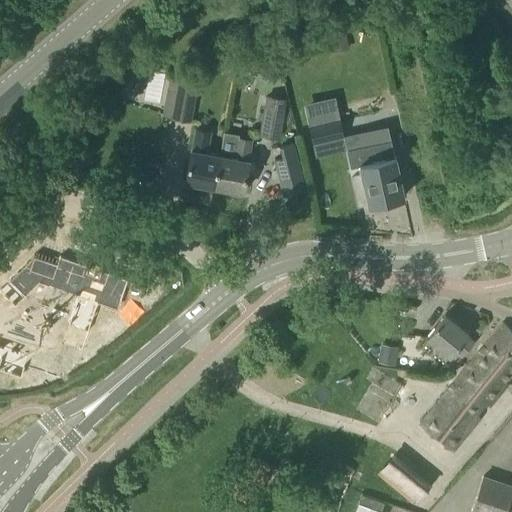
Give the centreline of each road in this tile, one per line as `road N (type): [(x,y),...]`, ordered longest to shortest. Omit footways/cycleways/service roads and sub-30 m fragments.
road 1 (tertiary): [(98,402),(237,283),(276,262),(318,254),(430,257),(511,242)]
road 2 (tertiary): [(0,87),(97,0)]
